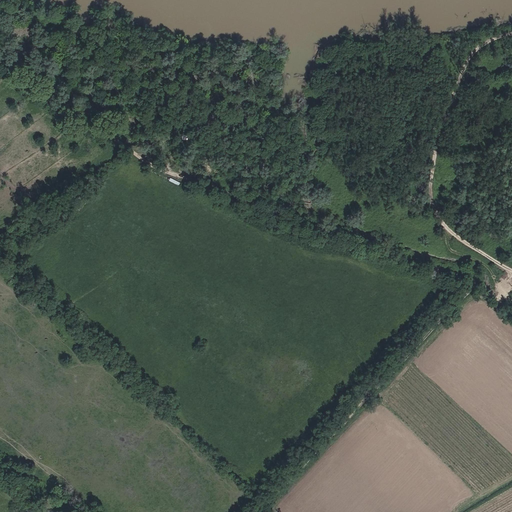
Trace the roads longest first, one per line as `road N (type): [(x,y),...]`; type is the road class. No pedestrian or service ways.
road 1 (track): [(259,511),(471,290),(470,277),(157,168),(0,64)]
road 2 (track): [(511,34),(476,47),(464,65),(429,188),(448,230),(511,271)]
